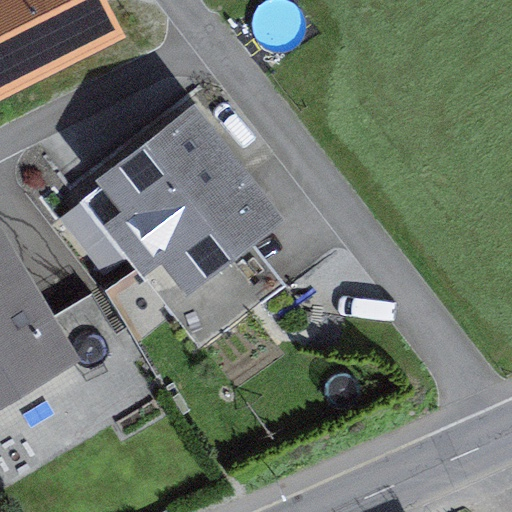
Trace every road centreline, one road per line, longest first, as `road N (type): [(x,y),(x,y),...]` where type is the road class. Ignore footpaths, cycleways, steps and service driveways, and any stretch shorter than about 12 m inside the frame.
road 1 (residential): [(490,442),(457,358),(177,0)]
road 2 (secondary): [(490,442),(333,511)]
